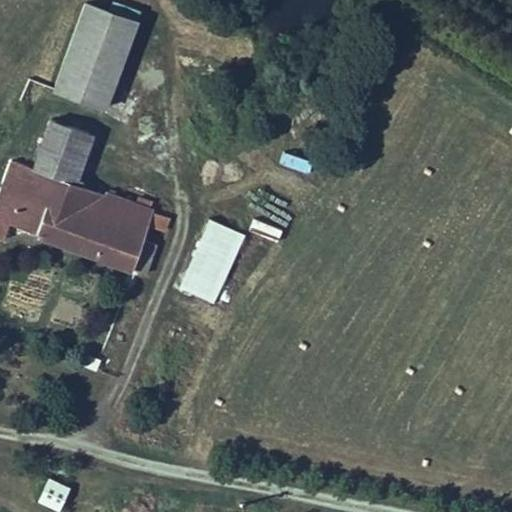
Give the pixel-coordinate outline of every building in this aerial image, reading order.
[(54,89),(107,107),(136,22),(84,4),(54,89)] [(175,220),(159,215),(140,207),(142,197),(133,194),(130,202),(109,197),(111,191),(104,189),(101,192),(73,183),(90,134),(51,120),(34,169),(24,166),(5,159),(0,175),(0,236),(3,238),(8,226),(140,271),(154,276),(163,246),(150,242),(155,227),(171,233),(175,220)] [(282,154),(278,167),(307,174),(310,161),(282,154)] [(276,241),(280,229),(251,220),(247,232),(276,241)] [(208,221),(176,289),(208,304),(240,236),(208,221)] [(46,478),(35,503),(55,511),(58,511),(69,488),(46,478)]
